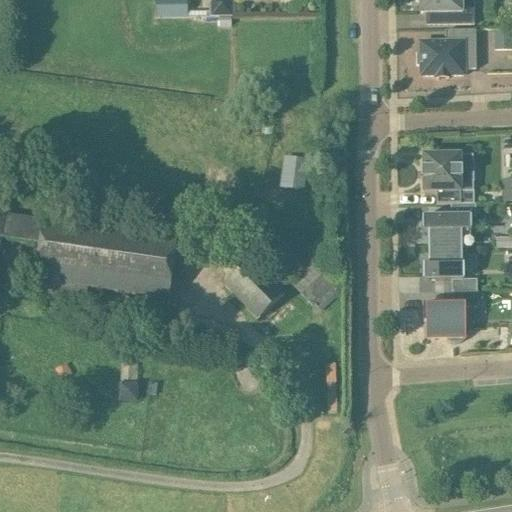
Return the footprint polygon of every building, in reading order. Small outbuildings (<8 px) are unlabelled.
[(189,0),(157,0),(158,17),(190,17),(189,0)] [(209,18),(233,18),(232,0),(213,0),(209,4),(209,18)] [(461,0),(414,0),(415,3),(420,3),(420,15),(444,14),(444,26),(474,26),(473,3),(461,4),(461,0)] [(476,71),(475,31),(445,32),(445,44),(420,44),(420,54),(416,55),(416,67),(420,67),(420,77),(436,77),(436,79),(449,79),(449,77),(464,77),(464,71),(476,71)] [(494,49),(511,48),(511,31),(494,32),(494,49)] [(460,169),(460,156),(423,156),(423,169),(421,169),(421,181),(423,181),(423,193),(429,193),(429,206),(473,205),(473,193),(460,193),(460,180),(462,180),(462,169),(460,169)] [(282,183),(305,186),(308,160),(286,157),(282,183)] [(502,203),(511,202),(511,188),(501,189),(502,203)] [(44,222),(43,222),(16,218),(18,207),(6,205),(4,213),(0,212),(0,251),(2,240),(39,245),(40,245),(44,222)] [(429,250),(461,250),(461,249),(469,249),(469,232),(471,232),(471,218),(475,218),(475,205),(450,206),(450,218),(422,218),(422,233),(428,233),(429,250)] [(40,245),(39,245),(33,283),(168,301),(178,237),(44,217),(43,222),(44,222),(40,245)] [(244,266),(227,249),(222,244),(214,252),(219,257),(235,274),(223,286),(257,322),(287,293),(252,258),(244,266)] [(477,293),(476,281),(464,281),(463,267),(461,267),(461,250),(429,250),(429,267),(423,267),(423,282),(451,281),(451,294),(454,294),(477,293)] [(318,315),(346,290),(311,251),(283,278),(318,315)] [(477,293),(454,294),(454,308),(434,309),(434,305),(423,305),(423,324),(427,323),(428,341),(445,340),(452,345),(463,321),(463,308),(478,308),(478,293),(477,293)] [(138,405),(139,383),(138,383),(138,365),(120,365),(119,383),(118,383),(117,404),(138,405)]
